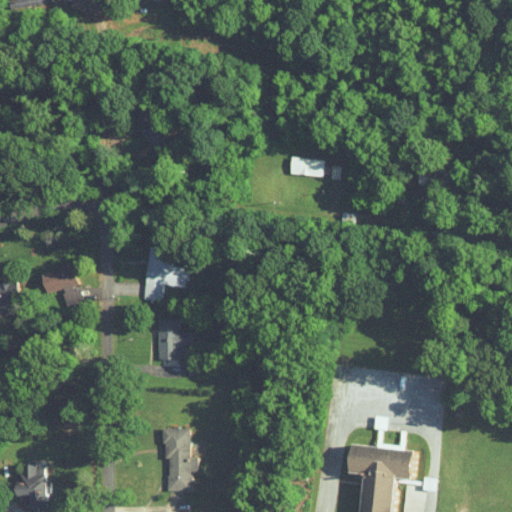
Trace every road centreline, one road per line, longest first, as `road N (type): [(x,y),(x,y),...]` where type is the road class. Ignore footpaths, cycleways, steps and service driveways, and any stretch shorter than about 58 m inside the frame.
road 1 (residential): [(109,511),(102,189)]
road 2 (residential): [(102,189),(103,43),(88,0)]
